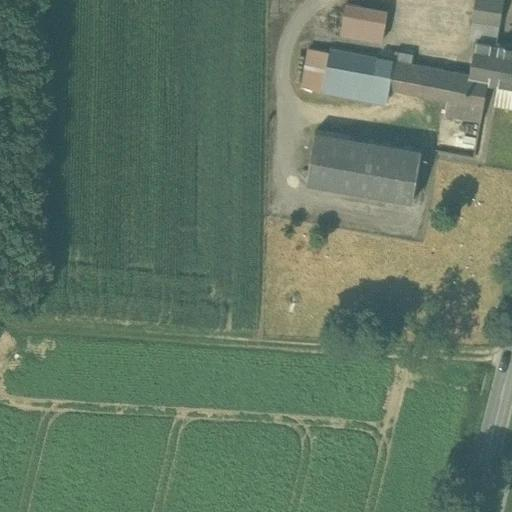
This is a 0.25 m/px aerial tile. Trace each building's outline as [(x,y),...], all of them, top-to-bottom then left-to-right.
[(502,0),(477,0),(474,21),(499,24),(502,0)] [(346,4),(341,35),(383,42),(388,11),(346,4)] [(496,42),(499,24),(474,21),(471,38),(477,39),(496,42)] [(496,42),(477,39),(470,75),(465,103),(448,100),(445,115),(481,122),(488,84),(497,86),(505,44),(496,42)] [(511,45),(505,44),(497,86),(499,86),(511,88),(511,45)] [(329,53),(308,49),(302,87),(323,91),(329,53)] [(393,61),(330,49),(329,53),(323,91),(385,102),(388,89),(393,61)] [(413,56),(395,52),(394,61),(412,64),(413,56)] [(394,61),(393,61),(388,89),(448,100),(465,103),(470,75),(412,64),(394,61)] [(511,88),(499,86),(495,104),(511,106),(511,88)] [(422,149),(316,130),(307,181),(413,200),(422,149)] [(297,237),(284,235),(282,253),(294,255),(297,237)]
